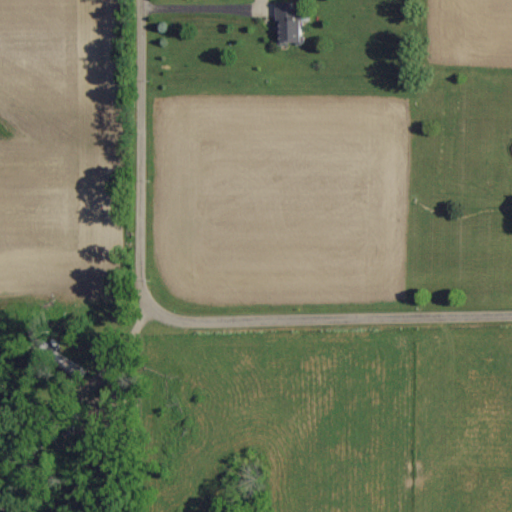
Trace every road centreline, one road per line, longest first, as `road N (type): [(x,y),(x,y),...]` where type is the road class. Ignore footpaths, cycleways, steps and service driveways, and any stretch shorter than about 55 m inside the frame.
road 1 (residential): [(148,302),(186,321),(511,312)]
road 2 (residential): [(148,302),(143,0)]
